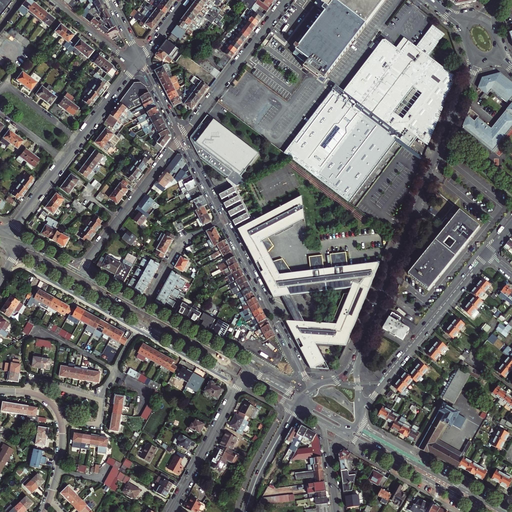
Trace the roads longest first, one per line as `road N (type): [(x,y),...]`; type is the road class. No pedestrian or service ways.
road 1 (tertiary): [(363,341),(477,55)]
road 2 (residential): [(7,236),(140,58)]
road 3 (residential): [(358,415),(486,255)]
road 4 (unknown): [(203,108),(362,225)]
road 5 (residential): [(315,388),(223,218)]
road 6 (residential): [(180,137),(285,0)]
road 7 (residential): [(78,275),(180,137)]
road 8 (primary): [(502,511),(354,429)]
road 9 (primary): [(345,434),(485,511)]
road 10 (residential): [(243,377),(171,511)]
road 11 (residential): [(143,311),(183,239),(223,218)]
road 12 (secondary): [(138,318),(243,377)]
